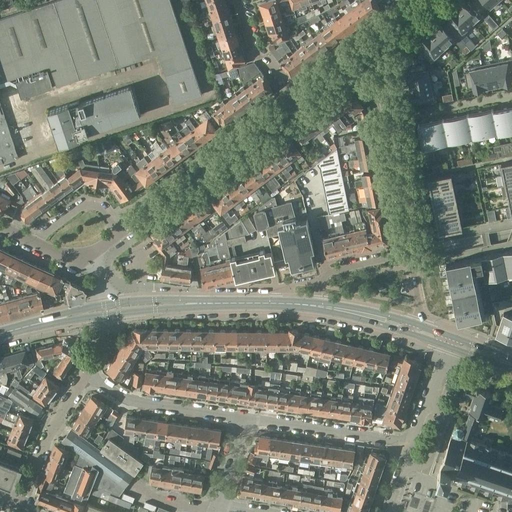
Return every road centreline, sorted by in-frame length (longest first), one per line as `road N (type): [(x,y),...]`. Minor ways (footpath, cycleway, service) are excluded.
road 1 (residential): [(409,262),(417,261),(371,45)]
road 2 (residential): [(118,232),(300,97)]
road 3 (residential): [(246,420),(128,399),(86,375)]
road 4 (residential): [(412,444),(246,420)]
road 5 (residential): [(19,511),(49,435),(86,375)]
road 6 (residential): [(300,97),(251,46),(236,0)]
